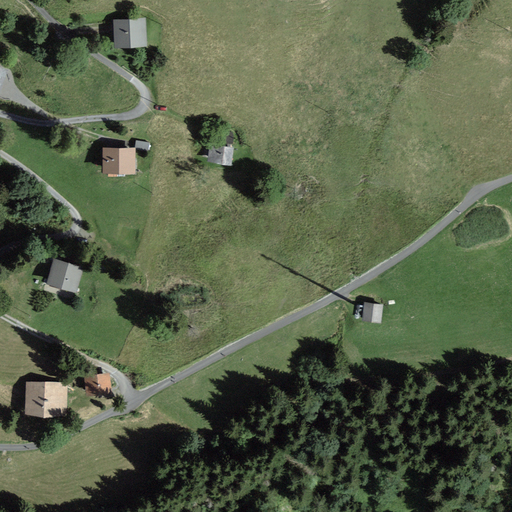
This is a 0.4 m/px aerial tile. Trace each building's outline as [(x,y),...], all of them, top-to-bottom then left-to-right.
[(151,46),(148,18),(117,21),(120,49),(151,46)] [(236,165),(237,148),(213,147),(212,164),(236,165)] [(140,149),(107,149),(108,175),(141,174),(140,149)] [(86,266),(57,257),(50,280),(79,289),(86,266)] [(382,306),(365,304),(364,320),(380,321),(382,306)] [(111,392),(109,375),(86,377),(88,394),(111,392)] [(65,414),(66,384),(27,383),(26,413),(65,414)]
